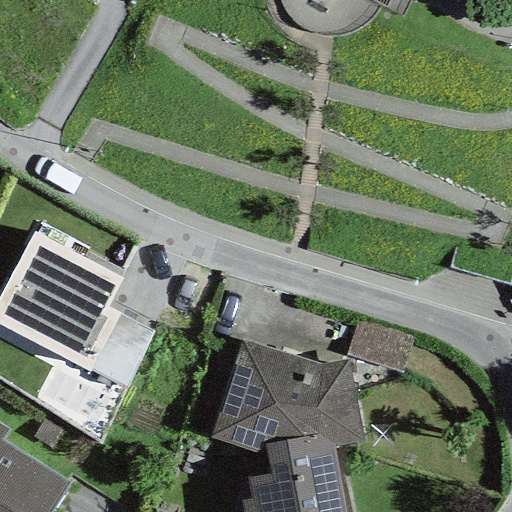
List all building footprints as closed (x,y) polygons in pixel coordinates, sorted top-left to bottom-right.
[(122,278),(33,232),(0,295),(0,325),(90,371),(117,313),(107,307),(122,278)] [(154,331),(117,313),(90,371),(126,388),(154,331)] [(407,340),(358,323),(348,354),(397,370),(407,340)] [(321,366),(240,341),(209,438),(267,458),(265,446),(316,436),(335,449),(364,441),(346,362),(321,366)] [(9,430),(0,424),(0,511),(49,511),(69,482),(2,439),(9,430)] [(346,511),(335,449),(316,436),(265,446),(267,458),(272,476),(246,479),(252,500),(240,502),(241,511),(346,511)]
